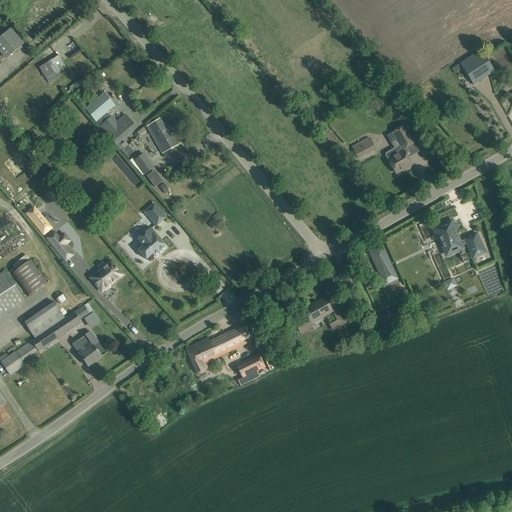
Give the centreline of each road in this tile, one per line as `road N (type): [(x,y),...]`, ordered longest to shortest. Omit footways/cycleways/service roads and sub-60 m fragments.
road 1 (unclassified): [(0,464),(198,328),(323,257)]
road 2 (unclassified): [(323,257),(107,0)]
road 3 (unclassified): [(323,257),(511,150)]
